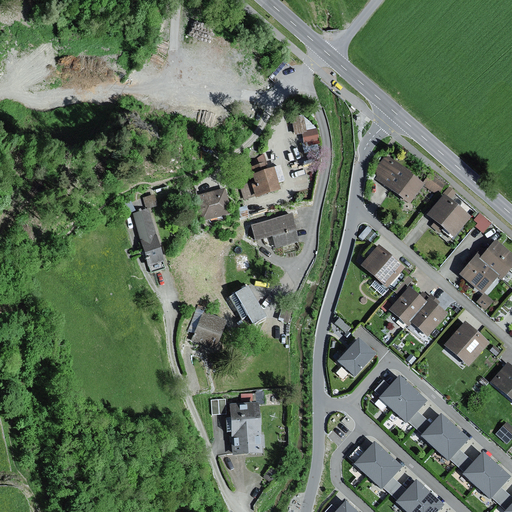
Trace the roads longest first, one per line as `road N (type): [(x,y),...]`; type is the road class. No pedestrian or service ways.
road 1 (residential): [(306,511),(317,460),(322,326),(354,206)]
road 2 (track): [(177,0),(169,91),(85,86),(37,99)]
road 3 (residential): [(354,206),(511,343)]
road 4 (unclassified): [(297,269),(308,255),(327,161),(324,125),(304,72)]
road 5 (primary): [(394,113),(511,215)]
road 6 (track): [(169,91),(243,97),(293,81)]
